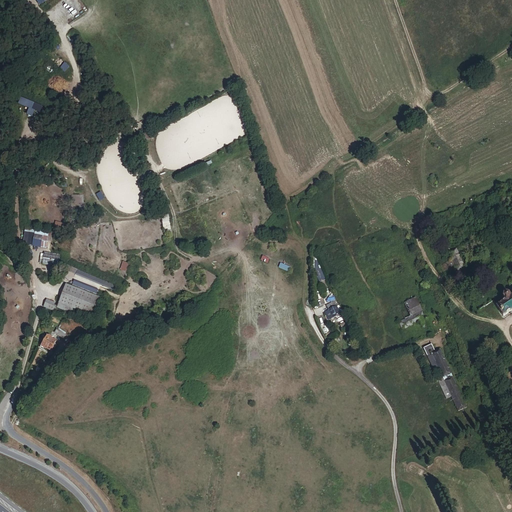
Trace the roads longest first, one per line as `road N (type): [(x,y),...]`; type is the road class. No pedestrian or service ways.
road 1 (unclassified): [(106,511),(67,468),(7,426),(44,297)]
road 2 (track): [(396,0),(432,101),(511,47)]
road 3 (track): [(357,372),(326,347),(304,307),(306,246),(259,233)]
